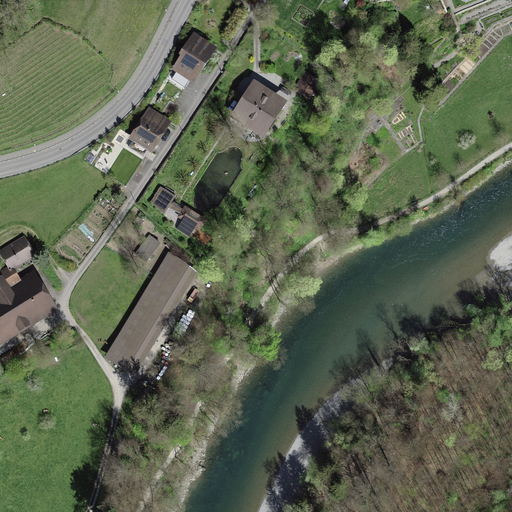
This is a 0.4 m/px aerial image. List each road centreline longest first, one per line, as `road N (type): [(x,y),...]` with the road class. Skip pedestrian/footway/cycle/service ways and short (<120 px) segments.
road 1 (residential): [(84,336),(64,312),(69,287),(262,0)]
road 2 (tertiary): [(0,170),(57,153),(111,119),(148,77),(188,0)]
road 3 (track): [(84,336),(118,396),(88,511)]
